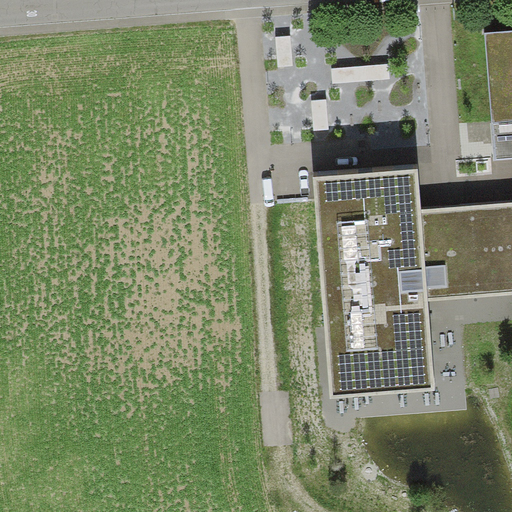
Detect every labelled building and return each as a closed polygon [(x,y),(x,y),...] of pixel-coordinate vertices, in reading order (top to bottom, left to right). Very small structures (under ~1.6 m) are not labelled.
[(511,30),(485,33),(494,160),(511,158),(511,30)] [(291,36),(276,37),(278,66),(293,65),(291,36)] [(389,64),(331,67),(332,83),(390,79),(389,64)] [(327,99),(312,101),(314,130),(329,129),(327,99)] [(418,170),(313,178),(330,399),(436,391),(429,302),(511,295),(511,202),(421,210),(418,170)]
